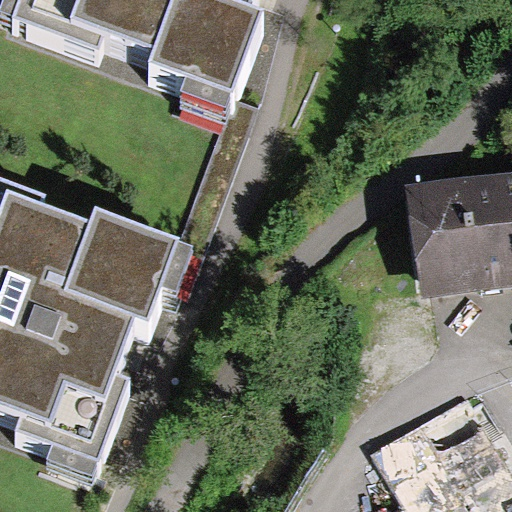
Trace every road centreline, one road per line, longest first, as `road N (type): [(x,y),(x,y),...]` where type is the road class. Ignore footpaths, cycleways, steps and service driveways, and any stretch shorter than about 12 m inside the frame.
road 1 (residential): [(511,58),(482,103),(280,294),(165,511)]
road 2 (residential): [(511,397),(500,382),(467,369),(368,420),(317,477),(302,511)]
